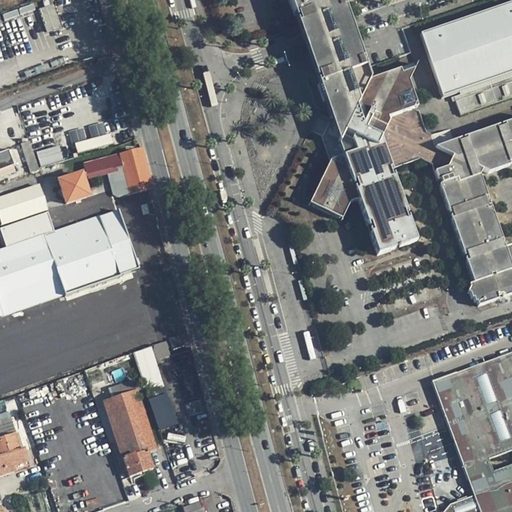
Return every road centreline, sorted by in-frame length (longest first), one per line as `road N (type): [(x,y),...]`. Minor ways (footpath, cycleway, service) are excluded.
road 1 (primary): [(280,511),(143,0)]
road 2 (primary): [(111,0),(238,468)]
road 3 (tertiary): [(317,511),(240,226)]
road 4 (unclassified): [(199,75),(426,0)]
road 5 (unknown): [(0,338),(164,288)]
road 6 (tertiary): [(240,226),(199,75)]
road 7 (residential): [(118,511),(238,468)]
road 8 (unknown): [(0,66),(120,30)]
